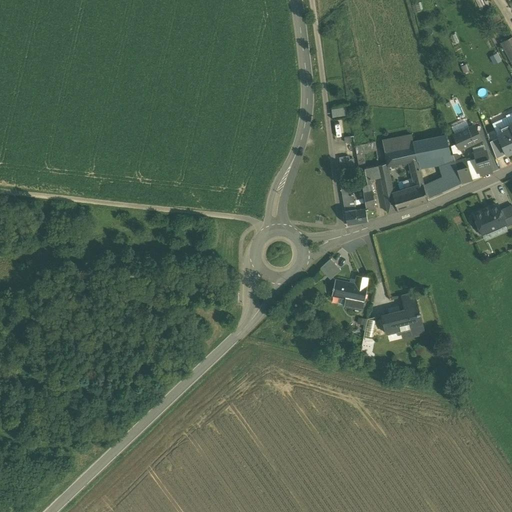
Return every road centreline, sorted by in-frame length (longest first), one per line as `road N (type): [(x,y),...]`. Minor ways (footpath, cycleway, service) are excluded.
road 1 (unclassified): [(50,511),(252,319)]
road 2 (track): [(265,235),(241,217),(0,190)]
road 3 (unclassified): [(274,232),(276,200),(305,116),(294,0)]
road 4 (residential): [(356,231),(511,169)]
